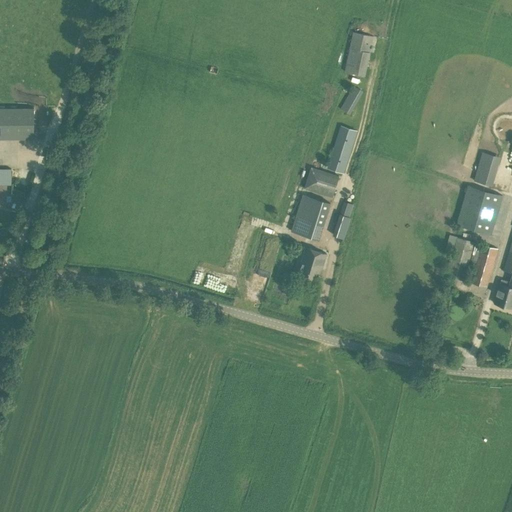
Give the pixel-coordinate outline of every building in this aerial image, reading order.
[(344,71),(365,76),(370,52),(373,36),(353,32),(344,71)] [(363,91),(353,85),(340,108),(350,114),(363,91)] [(0,139),(34,139),(34,109),(0,108),(0,139)] [(357,131),(341,125),(327,168),(343,173),(357,131)] [(304,188),(332,197),(339,175),(311,167),(304,188)] [(0,184),(12,185),(12,169),(0,168),(0,184)] [(491,234),(502,195),(467,185),(456,224),(491,234)] [(319,240),(330,203),(302,193),(291,231),(319,240)] [(344,201),(333,235),(343,238),(344,238),(351,217),(349,217),(353,204),(352,203),(344,201)] [(474,241),(457,237),(449,265),(446,276),(463,281),(474,241)] [(486,287),(497,248),(476,243),(471,261),(476,262),(470,282),(486,287)] [(321,270),(326,253),(305,247),(300,263),(302,264),(299,275),(316,280),(319,269),(321,270)] [(258,257),(268,261),(272,252),(262,248),(258,257)] [(500,283),(494,303),(503,306),(511,308),(511,252),(511,253),(509,252),(504,270),(511,273),(509,281),(501,279),(500,283)] [(254,265),(265,268),(267,261),(255,259),(254,265)]
